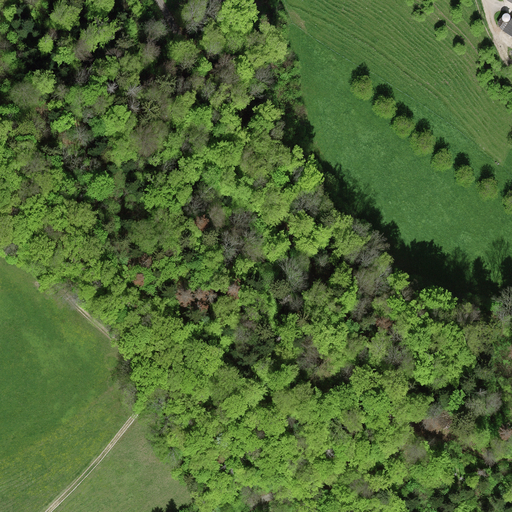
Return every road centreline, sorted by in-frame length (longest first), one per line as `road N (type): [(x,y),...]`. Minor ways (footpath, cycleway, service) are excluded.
road 1 (track): [(240,511),(378,448),(405,422),(403,396),(321,296),(160,0)]
road 2 (track): [(0,252),(41,273),(150,363),(159,380),(153,396),(42,511)]
